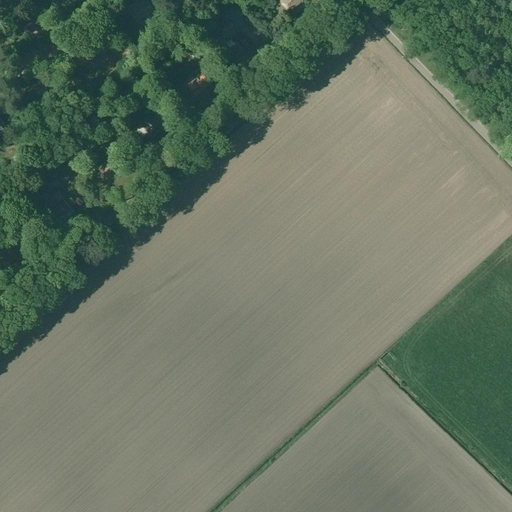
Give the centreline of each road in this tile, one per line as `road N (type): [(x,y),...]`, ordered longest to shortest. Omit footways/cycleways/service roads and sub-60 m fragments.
road 1 (unclassified): [(0,318),(356,1)]
road 2 (unclassified): [(511,162),(356,1)]
road 3 (track): [(0,89),(58,49),(107,0)]
